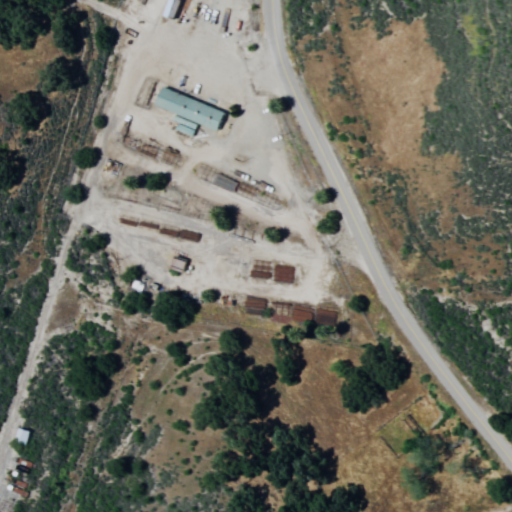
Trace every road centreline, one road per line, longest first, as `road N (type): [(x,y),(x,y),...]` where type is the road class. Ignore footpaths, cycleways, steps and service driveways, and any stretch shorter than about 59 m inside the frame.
road 1 (tertiary): [(511,460),(407,324),(372,262),(282,71),(272,0)]
road 2 (residential): [(0,442),(87,141),(91,76),(80,15)]
road 3 (residential): [(73,202),(113,244),(187,282),(296,287),(372,262)]
